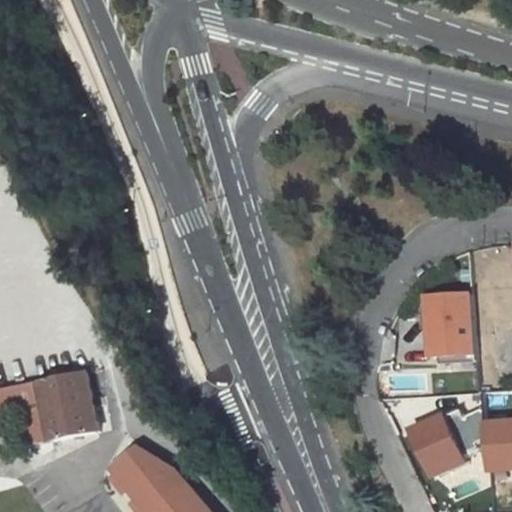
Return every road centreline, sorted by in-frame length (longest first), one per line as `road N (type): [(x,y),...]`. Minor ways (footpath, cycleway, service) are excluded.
road 1 (residential): [(41,0),(133,177),(189,364),(217,418),(280,396)]
road 2 (residential): [(511,238),(443,244),(411,263),(379,310),(368,394),(408,511)]
road 3 (tertiary): [(253,316),(258,214),(246,163),(248,124),(278,86),(350,56)]
road 4 (primary): [(253,316),(225,166),(179,10)]
road 5 (primary): [(94,0),(197,220)]
road 6 (tertiary): [(179,10),(157,43),(155,96),(197,220)]
road 7 (tertiary): [(179,10),(350,56)]
road 8 (tertiary): [(350,56),(511,92)]
road 9 (tertiary): [(439,35),(306,0)]
road 10 (primary): [(324,511),(280,396)]
